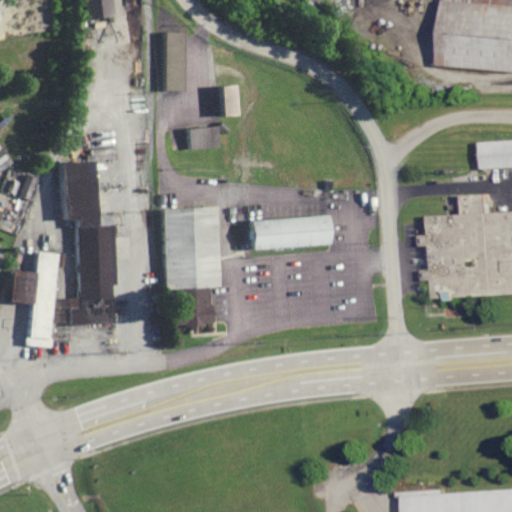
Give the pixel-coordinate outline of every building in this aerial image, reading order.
[(107,14),(104,0),(76,0),(81,20),(107,14)] [(444,0),(511,0),(511,70),(439,64),(444,0)] [(175,91),(160,91),(160,31),(176,31),(175,91)] [(231,116),(230,85),(214,86),(215,116),(231,116)] [(30,121),(39,134),(46,129),(37,116),(30,121)] [(183,149),(181,127),(209,124),(211,146),(183,149)] [(511,166),(511,140),(486,141),(487,168),(511,166)] [(65,324),(109,323),(108,283),(113,283),(109,224),(91,224),(88,160),(55,163),(58,220),(69,220),(74,296),(64,297),(65,324)] [(18,192),(28,194),(33,176),(22,174),(18,192)] [(441,299),(511,295),(511,211),(495,213),(494,193),(469,195),(470,215),(434,217),(435,235),(426,236),(427,249),(436,249),(437,270),(429,270),(430,280),(440,279),(441,299)] [(156,208),(213,208),(214,286),(205,286),(208,322),(200,322),(200,325),(193,325),(193,332),(187,332),(187,326),(180,326),(180,323),(171,323),(171,287),(162,288),(156,208)] [(241,218),(245,248),(323,243),(320,213),(241,218)] [(32,248),(61,252),(60,267),(53,267),(45,336),(49,337),(48,347),(21,344),(21,334),(26,334),(27,303),(4,302),(7,268),(30,270),(32,248)] [(404,511),(403,493),(511,487),(511,511),(404,511)]
